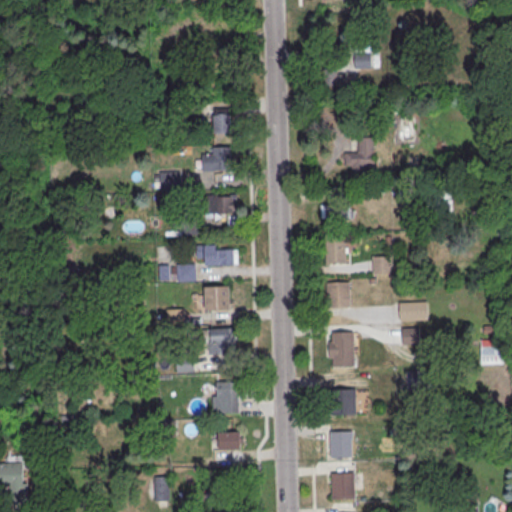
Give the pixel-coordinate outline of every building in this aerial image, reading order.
[(354,54),(371,54),(371,69),(355,69),(354,54)] [(323,69),(337,69),(337,74),(346,74),(347,86),(320,87),(319,76),(323,75),(323,69)] [(230,132),(230,114),(212,114),(212,132),(230,132)] [(373,136),(357,137),(358,151),(345,152),(346,168),(375,166),(373,136)] [(214,147),(232,147),(232,161),(236,161),(237,170),(204,171),(203,155),(214,154),(214,147)] [(160,190),(181,190),(181,171),(160,171),(160,190)] [(212,213),(236,213),(236,195),(212,195),(212,213)] [(321,204),(321,220),(349,220),(349,204),(321,204)] [(347,263),(346,238),(326,239),(327,263),(347,263)] [(205,265),(236,265),(236,245),(197,245),(197,258),(205,258),(205,265)] [(372,257),(391,256),(392,275),(373,275),(372,257)] [(194,280),(194,264),(178,264),(178,280),(194,280)] [(327,283),(350,282),(351,307),(328,308),(327,283)] [(207,285),(230,285),(231,311),(208,312),(207,285)] [(400,303),(427,302),(428,320),(401,321),(400,303)] [(209,354),(235,354),(235,328),(209,328),(209,354)] [(403,329),(420,328),(421,346),(403,346),(403,329)] [(332,333),(354,332),(355,367),(334,368),(333,358),(330,358),(329,342),(333,342),(332,333)] [(480,339),(480,363),(502,363),(502,339),(480,339)] [(194,358),(177,358),(177,371),(194,371),(194,358)] [(408,371),(432,370),(433,389),(409,390),(408,371)] [(218,382),(240,381),(240,413),(219,413),(218,382)] [(329,390),(356,389),(357,415),(330,416),(329,390)] [(240,449),(240,431),(217,431),(217,449),(240,449)] [(330,432),(353,431),(354,457),(331,458),(330,432)] [(0,463),(24,463),(25,484),(29,484),(30,502),(21,502),(11,503),(10,487),(0,487),(0,463)] [(331,474),(354,473),(355,499),(332,500),(331,474)] [(170,501),(170,476),(154,476),(154,501),(170,501)]
